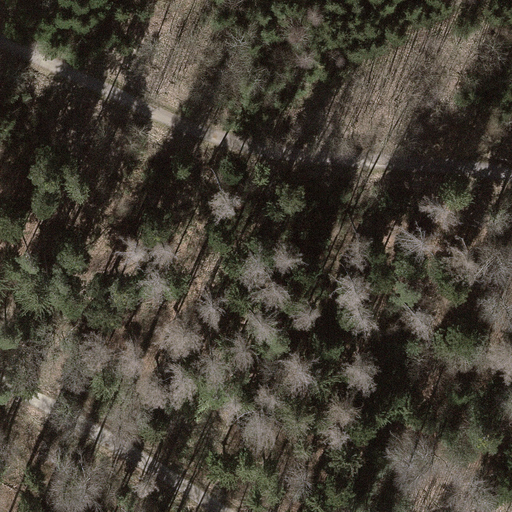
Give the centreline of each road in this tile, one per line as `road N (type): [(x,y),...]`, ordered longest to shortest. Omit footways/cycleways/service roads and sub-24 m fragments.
road 1 (track): [(511,169),(286,154),(172,122),(0,37)]
road 2 (track): [(0,380),(228,511)]
